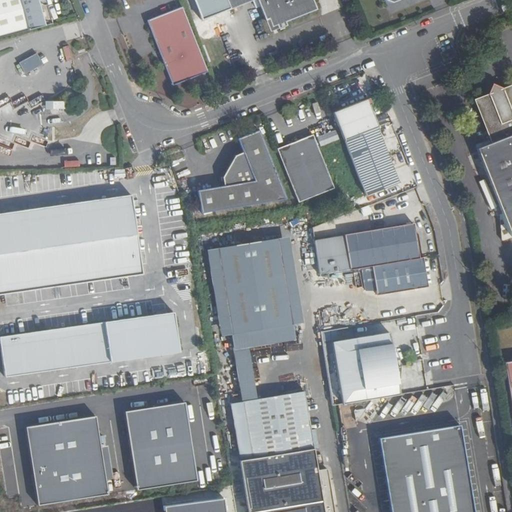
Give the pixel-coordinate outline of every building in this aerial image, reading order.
[(0,0),(0,37),(51,24),(46,5),(44,5),(37,2),(36,0),(0,0)] [(285,25),(283,21),(314,9),(310,0),(223,0),(227,8),(246,0),(254,0),(262,19),(266,18),(270,27),(275,25),(277,28),(285,25)] [(208,72),(181,4),(146,18),(172,86),(208,72)] [(62,47),(66,61),(72,59),(69,46),(62,47)] [(37,53),(20,63),(26,74),(43,64),(37,53)] [(511,86),(475,100),(492,141),(475,148),(511,237),(511,236),(511,86)] [(204,98),(206,103),(216,99),(214,94),(204,98)] [(0,106),(11,102),(9,97),(0,100),(0,106)] [(333,112),(367,195),(399,182),(375,124),(377,124),(366,99),(333,112)] [(199,213),(285,198),(258,128),(236,137),(242,152),(234,155),(220,177),(222,186),(195,191),(199,213)] [(318,136),(321,146),(340,139),(336,129),(318,136)] [(276,149),(298,202),(334,188),(313,134),(276,149)] [(131,195),(0,215),(0,295),(143,273),(131,195)] [(343,235),(349,270),(372,266),(418,259),(412,224),(343,235)] [(279,235),(294,327),(303,325),(288,233),(279,235)] [(317,470),(314,448),(311,431),(303,392),(257,399),(249,347),(247,334),(294,327),(279,235),(219,247),(233,337),(243,401),(252,459),(238,460),(247,511),(334,511),(327,468),(317,470)] [(224,338),(233,337),(219,247),(209,249),(224,338)] [(427,287),(421,258),(418,259),(372,266),(376,295),(427,287)] [(175,313),(0,336),(6,379),(181,355),(175,313)] [(247,334),(249,347),(295,339),(294,327),(247,334)] [(342,405),(399,395),(396,380),(394,367),(393,362),(391,349),(389,334),(331,343),(342,405)] [(229,403),(238,460),(252,459),(243,401),(229,403)] [(184,402),(126,412),(139,493),(198,484),(184,402)] [(27,426),(41,509),(110,497),(96,414),(27,426)] [(464,511),(451,428),(370,441),(381,511),(464,511)] [(311,431),(314,448),(319,447),(316,430),(311,431)]
